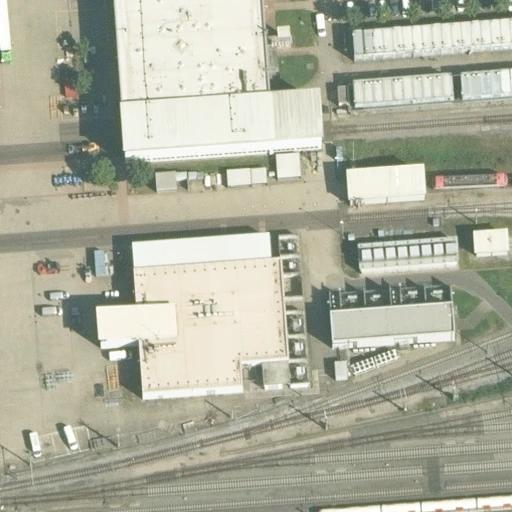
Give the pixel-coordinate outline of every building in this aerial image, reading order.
[(261,0),(112,0),(124,150),(125,166),(321,152),(320,135),(318,105),(270,108),(261,0)] [(511,27),(352,40),(354,64),(511,51),(511,27)] [(288,40),(277,41),(278,49),(289,48),(288,40)] [(511,78),(460,82),(462,106),(511,101),(511,78)] [(452,84),(354,90),(355,112),(453,107),(452,84)] [(348,91),(339,92),(340,106),(349,105),(348,91)] [(277,180),(301,179),(300,156),(276,156),(277,180)] [(156,177),(157,192),(177,190),(176,175),(156,177)] [(422,175),(347,180),(349,208),(424,202),(423,187),(422,175)] [(505,238),(474,240),(476,259),(507,257),(506,248),(505,238)] [(443,246),(358,252),(359,275),(360,275),(445,269),(444,246),(443,246)] [(116,275),(114,252),(85,254),(86,277),(116,275)] [(287,264),(289,299),(303,298),(302,263),(287,264)] [(281,267),(133,278),(136,319),(100,322),(102,351),(138,348),(140,376),(241,368),(241,371),(288,367),(281,267)] [(330,322),(332,351),(454,342),(451,312),(330,322)] [(336,383),(347,382),(347,367),(335,368),(336,383)] [(241,368),(140,376),(142,402),(242,395),(241,371),(241,368)]
